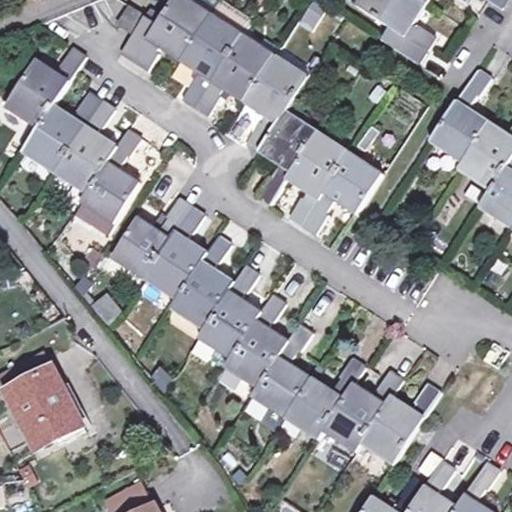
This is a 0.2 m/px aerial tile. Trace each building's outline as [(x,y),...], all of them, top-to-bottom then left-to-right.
[(193,11),(198,3),(193,0),(176,0),(159,25),(148,18),(135,37),(123,55),(149,72),(160,56),(158,54),(160,49),(181,63),(209,21),(193,11)] [(415,27),(429,5),(420,0),(362,0),(359,6),(393,28),(384,41),(420,65),(438,38),(421,27),(419,29),(415,27)] [(490,0),(504,9),(510,0),(490,0)] [(209,21),(214,14),(198,3),(193,11),(209,21)] [(135,37),(148,18),(131,6),(117,25),(135,37)] [(226,32),(231,25),(214,14),(209,21),(226,32)] [(198,110),(246,35),(231,25),(226,32),(209,21),(181,63),(202,76),(199,82),(197,81),(184,100),(198,110)] [(262,46),(246,35),(198,110),(210,117),(223,98),(220,97),(224,91),(247,106),(274,64),(258,53),(262,46)] [(274,64),(279,57),(262,46),(258,53),(274,64)] [(40,130),(55,107),(79,72),(89,58),(76,48),(62,68),(65,70),(60,76),(39,62),(12,100),(27,111),(23,118),(40,130)] [(291,75),(296,68),(279,57),(274,64),(291,75)] [(187,86),(194,72),(178,64),(171,77),(187,86)] [(274,64),(247,106),(268,120),(265,126),(262,124),(250,143),(261,152),(288,111),(310,78),(296,68),(291,75),(274,64)] [(480,70),(432,143),(449,154),(453,148),(468,158),(492,122),(471,109),(479,98),(481,99),(494,78),(480,70)] [(77,121),(55,107),(40,130),(29,147),(43,157),(39,163),(57,175),(106,102),(93,93),(79,113),(82,115),(77,121)] [(7,108),(23,118),(27,111),(12,100),(7,108)] [(76,180),(93,190),(119,150),(98,135),(103,128),(106,130),(117,110),(106,102),(57,175),(73,186),(76,180)] [(239,110),(233,136),(250,140),(255,119),(248,118),(250,112),(239,110)] [(260,198),(271,205),(287,181),(315,140),(299,129),(303,121),(288,111),(261,152),(283,167),(275,180),(272,179),(260,198)] [(320,132),(303,121),(299,129),(315,140),(320,132)] [(511,135),(492,122),(468,158),(464,164),(481,175),(476,182),(491,192),(511,160),(511,135)] [(119,150),(93,190),(88,197),(84,204),(100,215),(103,209),(120,219),(143,184),(121,170),(130,158),(132,159),(144,141),(131,132),(119,150)] [(320,132),(315,140),(287,181),(310,196),(306,202),(303,202),(292,218),(303,226),(347,161),(331,150),(335,142),(320,132)] [(347,161),(352,153),(335,142),(331,150),(347,161)] [(43,157),(29,147),(24,154),(39,163),(43,157)] [(453,148),(449,154),(464,164),(468,158),(453,148)] [(336,202),(358,216),(379,182),(364,172),(369,164),(352,153),(347,161),(303,226),(317,235),(329,218),(326,217),(336,202)] [(481,209),(497,219),(501,212),(511,219),(511,160),(491,192),(481,209)] [(379,182),(384,175),(369,164),(364,172),(379,182)] [(460,171),(476,182),(481,175),(464,164),(460,171)] [(76,180),(73,186),(88,197),(93,190),(76,180)] [(141,218),(117,253),(135,264),(130,270),(146,281),(195,207),(182,199),(169,218),(171,219),(163,232),(141,218)] [(93,226),(100,215),(84,204),(77,214),(93,226)] [(146,281),(161,291),(166,285),(182,296),(210,254),(190,241),(194,234),(196,235),(209,216),(195,207),(146,281)] [(115,226),(120,219),(103,209),(100,215),(115,226)] [(497,219),(511,228),(511,219),(501,212),(497,219)] [(173,310),(189,321),(194,314),(210,325),(239,282),(217,268),(221,261),(224,262),(234,246),(221,236),(210,254),(182,296),(178,303),(173,310)] [(113,259),(130,270),(135,264),(117,253),(113,259)] [(239,282),(210,325),(206,332),(201,340),(219,352),(233,361),(265,312),(245,299),(248,293),(250,294),(263,275),(249,266),(239,282)] [(83,274),(71,285),(107,325),(123,311),(106,292),(102,295),(83,274)] [(166,285),(161,291),(178,303),(182,296),(166,285)] [(228,369),(243,380),(247,374),(263,384),(291,342),(269,328),(273,323),(276,324),(288,305),(275,295),(265,312),(233,361),(228,369)] [(194,314),(189,321),(206,332),(210,325),(194,314)] [(315,334),(302,325),(291,342),(263,384),(259,391),(254,399),(270,410),(275,403),(292,414),(315,380),(292,364),(300,352),(302,353),(315,334)] [(228,369),(233,361),(219,352),(213,360),(228,369)] [(0,379),(8,394),(56,369),(47,354),(0,379)] [(335,393),(315,380),(292,414),(308,424),(303,432),(320,442),(325,434),(330,427),(357,385),(368,368),(354,359),(341,379),(344,381),(335,393)] [(56,369),(8,394),(39,452),(86,427),(56,369)] [(357,385),(330,427),(346,437),(341,444),(357,455),(362,446),(367,439),(394,397),(405,380),(392,372),(379,391),(382,393),(378,398),(357,385)] [(243,380),(259,391),(263,384),(247,374),(243,380)] [(382,449),(377,456),(394,467),(442,394),(430,385),(418,403),(420,405),(416,411),(394,397),(367,439),(382,449)] [(270,410),(288,421),(292,414),(275,403),(270,410)] [(308,424),(292,414),(288,421),(303,432),(308,424)] [(325,434),(341,444),(346,437),(330,427),(325,434)] [(362,446),(377,456),(382,449),(367,439),(362,446)] [(457,511),(492,511),(479,503),(487,490),(490,491),(502,472),(489,463),(460,507),(457,511)] [(412,511),(457,511),(460,507),(440,493),(442,488),(445,490),(457,472),(444,464),(429,486),(412,511)] [(412,511),(429,486),(416,478),(403,497),(406,499),(398,510),(376,497),(365,511),(412,511)]
